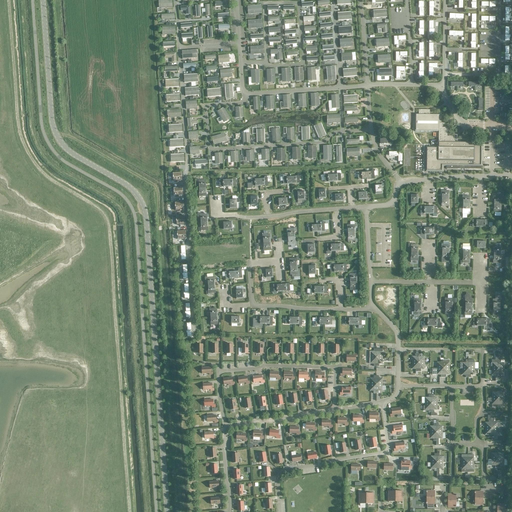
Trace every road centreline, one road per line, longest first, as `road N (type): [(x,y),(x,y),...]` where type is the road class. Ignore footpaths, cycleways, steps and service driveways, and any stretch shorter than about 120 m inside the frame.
road 1 (unclassified): [(43,0),(56,135),(133,190),(145,212),(167,511)]
road 2 (residential): [(382,402),(388,450),(277,471),(279,511)]
road 3 (residential): [(341,310),(252,306),(250,264),(279,262)]
road 4 (residential): [(334,409),(335,367),(218,371)]
road 5 (track): [(499,0),(497,72),(445,73)]
